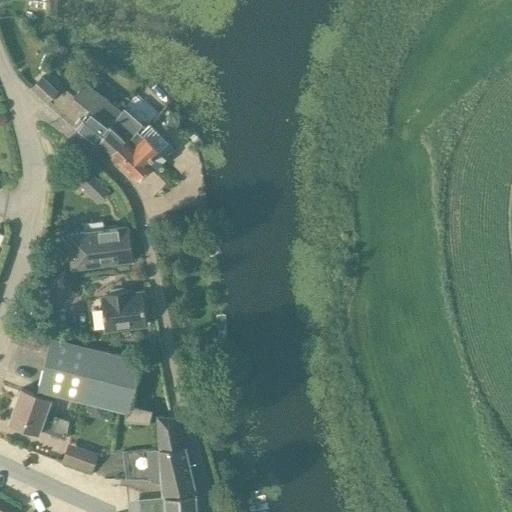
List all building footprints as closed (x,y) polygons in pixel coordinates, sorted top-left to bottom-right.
[(59,92),(43,77),(31,89),(48,104),(59,92)] [(120,114),(121,113),(122,111),(101,96),(86,83),(70,103),(86,116),(83,120),(79,119),(75,125),(77,128),(98,144),(98,143),(120,114)] [(98,143),(110,154),(124,138),(127,141),(137,129),(138,129),(121,113),(120,114),(98,143)] [(141,132),(138,129),(137,129),(127,141),(124,138),(110,154),(134,177),(148,163),(153,167),(174,148),(149,124),(141,132)] [(107,190),(87,171),(77,181),(97,200),(107,190)] [(72,268),(133,261),(128,227),(68,233),(72,268)] [(131,294),(130,290),(106,292),(107,296),(90,298),(93,330),(147,324),(143,292),(131,294)] [(38,325),(44,308),(35,306),(29,322),(38,325)] [(51,335),(51,336),(38,388),(126,411),(125,421),(150,423),(151,410),(130,408),(142,359),(51,335)] [(39,433),(40,431),(40,430),(66,439),(69,421),(55,416),(53,421),(44,418),(51,399),(22,388),(9,423),(39,433)] [(178,418),(171,417),(158,416),(160,448),(123,452),(126,481),(162,483),(162,494),(195,490),(178,418)] [(77,466),(92,471),(98,454),(83,449),(77,466)] [(197,511),(196,494),(139,500),(140,511),(197,511)] [(16,511),(18,509),(7,503),(2,511),(16,511)]
